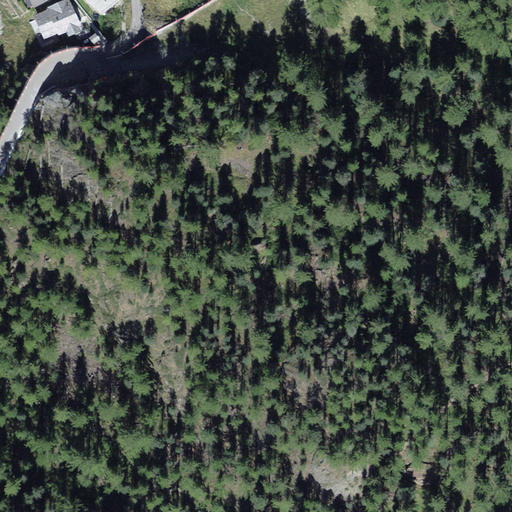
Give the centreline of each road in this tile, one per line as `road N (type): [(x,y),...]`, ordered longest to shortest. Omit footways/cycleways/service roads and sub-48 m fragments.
road 1 (track): [(134,33),(61,181),(0,270)]
road 2 (track): [(134,33),(105,51),(61,52),(45,61),(0,156)]
